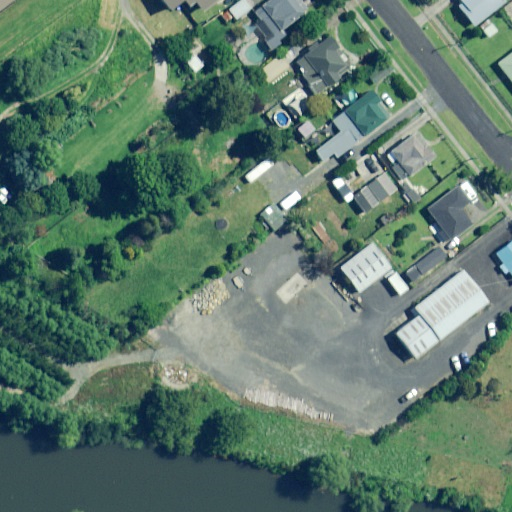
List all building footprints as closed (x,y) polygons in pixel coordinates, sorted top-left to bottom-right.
[(0,0),(0,9),(11,0),(0,0)] [(160,0),(168,11),(183,1),(186,6),(193,2),(200,11),(216,0),(160,0)] [(256,5),(252,0),(241,0),(228,10),(235,20),(256,5)] [(307,8),(300,0),(267,0),(252,12),(246,17),(271,50),(282,41),(276,32),(307,8)] [(459,0),(462,4),(458,7),(473,26),(507,0),(459,0)] [(497,31),(489,21),(480,27),(488,38),(497,31)] [(322,81),(326,87),(341,75),(337,70),(348,62),(329,36),(293,63),(312,89),(322,81)] [(511,52),(497,64),(511,83),(511,52)] [(388,74),(381,65),(368,75),(375,85),(388,74)] [(330,120),(339,132),(314,151),(321,161),(332,153),(335,157),(349,146),(388,117),(369,91),(330,120)] [(417,131),(386,154),(392,163),(389,165),(401,182),(422,167),(417,160),(431,150),(417,131)] [(305,166),(308,164),(291,145),(283,152),(300,171),(302,170),(305,173),(308,169),(305,166)] [(279,155),(265,166),(277,183),(292,172),(279,155)] [(360,192),(375,211),(383,205),(381,202),(397,189),(384,173),(360,192)] [(312,197),(303,186),(278,205),(287,216),(312,197)] [(468,203),(456,186),(426,209),(442,230),(438,233),(446,244),(473,224),(461,208),(468,203)] [(272,205),(259,214),(273,234),(286,225),(272,205)] [(396,219),(390,210),(377,218),(384,228),(396,219)] [(511,276),(511,244),(505,236),(484,253),(506,281),(511,276)] [(448,255),(439,243),(402,272),(411,283),(448,255)] [(341,267),(360,292),(391,269),(371,244),(341,267)] [(390,334),(410,360),(486,302),(461,270),(407,312),(411,317),(390,334)] [(406,290),(395,274),(387,280),(399,296),(406,290)] [(201,366),(193,374),(203,383),(211,376),(201,366)] [(226,380),(218,389),(231,399),(238,390),(226,380)]
